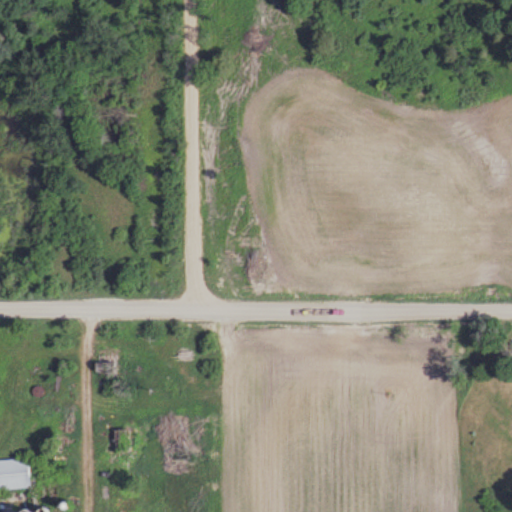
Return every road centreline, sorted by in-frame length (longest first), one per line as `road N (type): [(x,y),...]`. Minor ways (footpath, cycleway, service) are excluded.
road 1 (residential): [(511,312),(0,309)]
road 2 (track): [(193,310),(190,0)]
